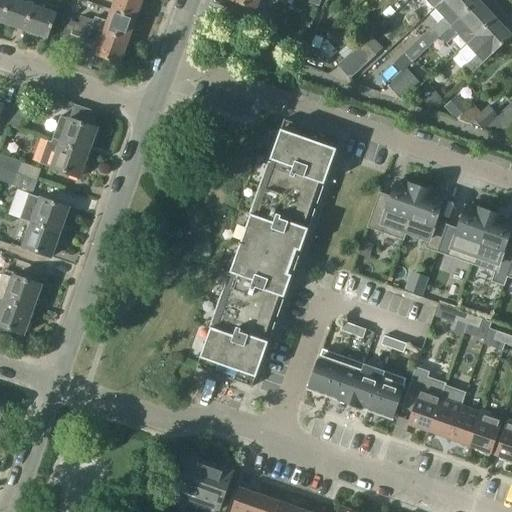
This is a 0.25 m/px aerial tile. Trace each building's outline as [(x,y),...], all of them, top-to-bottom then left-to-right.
[(0,0),(0,21),(3,22),(10,0),(0,0)] [(16,0),(10,0),(3,22),(26,30),(34,6),(16,0)] [(115,0),(112,8),(137,17),(143,0),(115,0)] [(231,0),(231,1),(256,10),(259,0),(276,0),(286,3),(287,0),(231,0)] [(476,0),(443,0),(434,8),(445,19),(416,44),(424,52),(440,37),(478,1),(476,0)] [(423,0),(432,9),(434,8),(443,0),(423,0)] [(478,1),(440,37),(447,44),(457,34),(466,45),(494,18),(478,1)] [(34,6),(26,30),(48,38),(57,14),(34,6)] [(79,23),(104,31),(129,40),(137,17),(112,8),(108,21),(95,17),(94,19),(82,15),(79,23)] [(96,55),(97,55),(121,63),(129,40),(104,31),(79,23),(62,17),(54,40),(67,45),(73,30),(89,35),(87,39),(100,43),(96,55)] [(493,54),(511,36),(494,18),(466,45),(458,53),(468,63),(466,65),(473,73),(493,54)] [(363,41),(337,66),(350,80),(376,56),(363,41)] [(408,71),(390,87),(401,99),(419,83),(408,71)] [(488,124),(505,108),(497,99),(479,115),(488,124)] [(19,131),(27,107),(15,103),(7,127),(19,131)] [(60,116),(52,141),(60,144),(89,153),(97,129),(60,116)] [(297,264),(341,140),(285,121),(242,244),(297,264)] [(51,142),(47,141),(40,164),(80,178),(89,153),(60,144),(52,141),(51,142)] [(21,162),(0,155),(0,168),(17,174),(21,162)] [(0,181),(13,186),(17,174),(0,168),(0,181)] [(368,228),(404,240),(407,233),(422,189),(407,184),(406,186),(397,183),(392,198),(380,194),(368,228)] [(422,189),(407,233),(429,241),(426,248),(438,253),(448,226),(436,222),(444,199),(435,196),(436,194),(422,189)] [(29,194),(24,208),(20,219),(61,233),(70,209),(29,194)] [(458,229),(448,226),(438,253),(472,265),(490,213),(477,208),(476,210),(466,207),(458,229)] [(505,218),(490,213),(472,265),(496,273),(493,281),(504,285),(507,277),(511,263),(511,238),(509,237),(511,228),(511,223),(504,221),(505,218)] [(20,219),(32,224),(24,247),(52,257),(61,233),(20,219)] [(297,264),(242,244),(198,368),(254,388),(297,264)] [(2,298),(5,299),(5,301),(34,311),(42,287),(13,277),(13,278),(2,274),(0,279),(0,300),(1,301),(2,298)] [(0,326),(25,335),(34,311),(5,301),(5,299),(2,298),(1,301),(0,300),(0,326)] [(460,311),(457,320),(469,324),(472,315),(460,311)] [(465,334),(484,340),(482,344),(484,345),(490,328),(492,322),(484,320),(472,315),(469,324),(465,334)] [(356,326),(344,322),(341,331),(353,335),(356,326)] [(367,330),(356,326),(353,335),(363,339),(367,330)] [(499,331),(490,328),(484,345),(503,352),(505,344),(507,345),(511,336),(499,331)] [(393,350),(397,340),(384,336),(381,345),(393,350)] [(397,340),(393,350),(404,353),(407,344),(397,340)] [(331,397),(345,357),(324,350),(310,390),(331,397)] [(351,404),(365,365),(345,357),(331,397),(351,404)] [(386,372),(385,372),(382,379),(364,373),(366,365),(365,365),(351,404),(372,412),(386,372)] [(404,405),(415,409),(410,425),(431,432),(446,387),(447,388),(448,386),(428,378),(429,373),(417,369),(404,405)] [(393,419),(407,379),(386,372),(372,412),(393,419)] [(467,395),(447,388),(446,387),(431,432),(451,439),(467,395)] [(467,395),(451,439),(471,447),(483,413),(482,413),(463,406),(467,395)] [(482,413),(483,413),(471,447),(492,454),(505,419),(483,411),(482,413)] [(511,421),(509,421),(497,455),(511,460),(511,421)] [(179,495),(180,496),(181,502),(198,508),(213,465),(192,457),(179,495)] [(235,472),(213,465),(198,508),(209,511),(217,511),(220,510),(222,510),(235,472)] [(242,488),(233,511),(256,511),(262,496),(242,488)] [(279,511),(283,503),(262,496),(256,511),(279,511)] [(302,511),(304,510),(283,503),(279,511),(302,511)]
